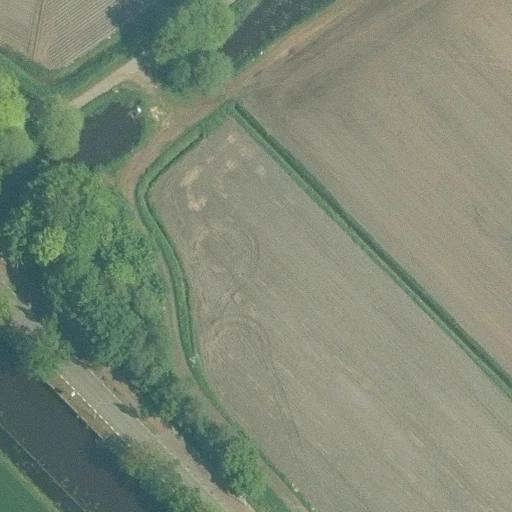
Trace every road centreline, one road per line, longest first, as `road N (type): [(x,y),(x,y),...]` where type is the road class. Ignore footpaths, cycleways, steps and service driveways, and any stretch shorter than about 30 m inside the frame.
road 1 (track): [(297,511),(207,414),(181,370),(159,283),(111,222),(100,194),(128,157),(155,140),(158,120),(125,71)]
road 2 (secondary): [(210,511),(0,298)]
road 3 (unclassified): [(0,89),(27,108),(62,113),(229,0)]
